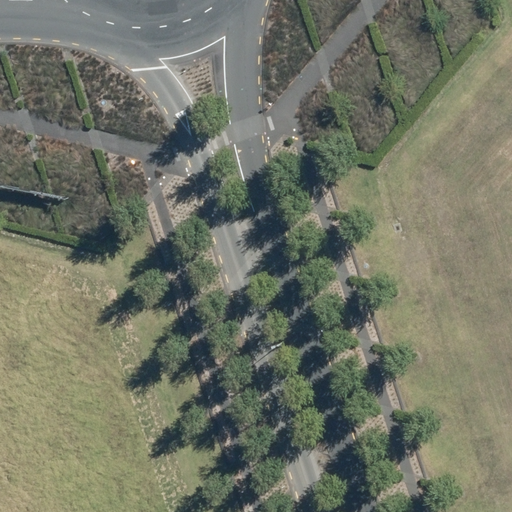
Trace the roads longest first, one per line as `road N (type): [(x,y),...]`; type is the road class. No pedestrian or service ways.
road 1 (unclassified): [(314,511),(190,126),(107,0)]
road 2 (unclassified): [(237,0),(247,130),(368,511)]
